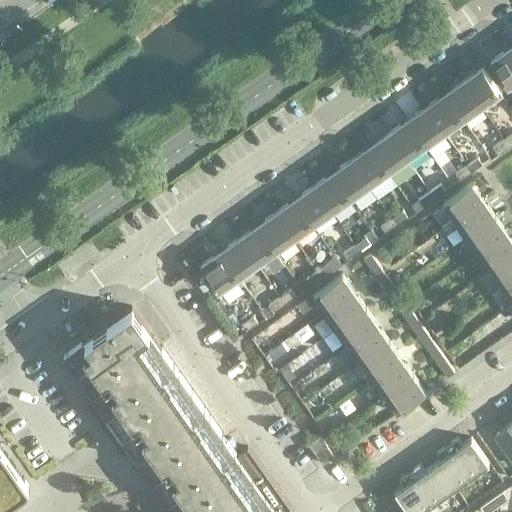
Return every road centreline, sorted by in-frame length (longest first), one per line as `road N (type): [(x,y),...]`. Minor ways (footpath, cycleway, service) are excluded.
road 1 (residential): [(130,253),(500,0)]
road 2 (residential): [(308,511),(130,253)]
road 3 (residential): [(310,511),(511,374)]
